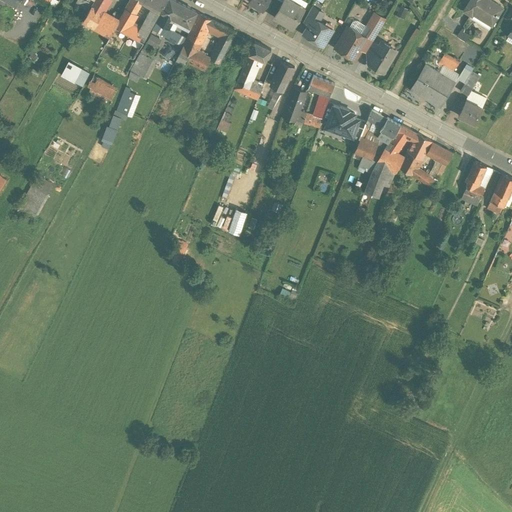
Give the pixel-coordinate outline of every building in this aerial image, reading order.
[(84,0),(77,0),(75,5),(88,11),(92,4),(85,1),(84,0)] [(94,0),(92,4),(88,11),(83,21),(95,28),(104,12),(102,12),(109,0),(94,0)] [(144,1),(143,0),(130,0),(126,8),(137,14),(144,1)] [(150,0),(149,3),(158,8),(161,10),(166,0),(150,0)] [(182,5),(172,0),(168,0),(157,23),(170,29),(177,15),(182,5)] [(249,0),(248,2),(263,10),(269,0),(249,0)] [(290,0),(284,0),(283,2),(275,17),(284,22),(293,27),(300,16),(297,14),(301,8),(294,4),(295,3),(290,0)] [(502,8),(490,0),(469,0),(463,11),(472,16),(476,9),(482,12),(480,15),(493,24),(497,16),(498,17),(499,15),(498,15),(502,8)] [(197,13),(182,5),(177,15),(186,19),(193,23),(197,13)] [(324,14),(312,7),(303,22),(309,26),(313,19),(319,22),(324,14)] [(137,14),(126,8),(119,21),(116,27),(126,32),(137,14)] [(158,8),(145,31),(145,34),(147,36),(161,10),(158,8)] [(119,21),(104,12),(95,28),(110,36),(116,27),(119,21)] [(373,12),(361,34),(360,36),(365,39),(367,37),(373,40),(373,41),(386,19),(385,20),(373,12)] [(198,13),(187,38),(200,44),(206,30),(211,19),(198,13)] [(228,27),(211,19),(206,30),(222,37),(230,41),(235,31),(227,27),(228,27)] [(319,22),(313,19),(309,26),(303,35),(322,47),(327,38),(329,37),(332,34),(331,31),(332,30),(319,22)] [(170,29),(157,23),(153,30),(165,37),(170,29)] [(126,32),(116,27),(110,36),(106,44),(134,60),(144,42),(126,32)] [(352,32),(348,29),(345,30),(341,36),(342,38),(338,44),(337,44),(335,47),(335,48),(339,51),(341,50),(345,53),(346,51),(350,53),(349,54),(349,55),(353,58),(355,58),(357,55),(357,53),(358,52),(361,49),(366,40),(365,39),(360,36),(361,34),(353,29),(352,32)] [(165,37),(153,30),(144,48),(152,52),(153,50),(159,53),(159,55),(174,63),(177,56),(182,46),(165,37)] [(469,35),(460,30),(456,36),(465,42),(469,35)] [(222,37),(211,58),(211,59),(211,60),(219,63),(230,41),(222,37)] [(373,40),(367,37),(365,39),(366,40),(361,49),(366,52),(373,41),(373,40)] [(200,44),(187,38),(184,46),(197,52),(200,44)] [(366,52),(366,53),(372,57),(380,45),(379,45),(373,41),(366,52)] [(278,53),(254,42),(249,55),(256,58),(272,66),(278,53)] [(380,45),(372,57),(369,62),(375,66),(374,67),(383,72),(392,55),(388,53),(391,48),(381,42),(379,45),(380,45)] [(197,52),(184,46),(179,57),(186,61),(205,70),(211,60),(211,59),(211,58),(197,52)] [(140,54),(131,72),(139,76),(148,58),(140,54)] [(249,55),(240,77),(251,82),(258,65),(254,64),(256,58),(249,55)] [(179,57),(177,56),(174,63),(184,66),(186,61),(179,57)] [(295,67),(281,61),(270,85),(284,91),(295,67)] [(71,62),(63,77),(82,86),(90,73),(71,62)] [(472,72),(464,67),(457,79),(464,83),(472,72)] [(442,80),(423,69),(411,89),(440,106),(454,82),(444,76),(442,80)] [(479,76),(472,72),(464,83),(459,91),(468,96),(470,91),(479,76)] [(94,76),(88,87),(96,91),(101,81),(94,76)] [(335,84),(313,76),(308,88),(322,93),(330,97),(335,84)] [(234,88),(251,96),(256,84),(255,84),(253,83),(251,82),(240,77),(234,88)] [(117,89),(101,81),(96,91),(111,99),(117,89)] [(263,87),(256,84),(251,96),(258,99),(263,87)] [(304,92),(293,88),(284,116),(295,120),(303,122),(306,113),(298,111),(304,92)] [(486,98),(470,91),(468,96),(466,100),(481,108),(486,98)] [(133,94),(126,92),(123,99),(129,102),(133,94)] [(330,97),(322,93),(315,116),(323,118),(330,97)] [(139,97),(133,94),(129,102),(131,103),(135,104),(136,105),(139,97)] [(466,100),(465,102),(462,101),(459,108),(461,109),(458,116),(474,123),(482,108),(481,108),(466,100)] [(235,109),(228,106),(228,108),(216,136),(225,139),(231,123),(229,122),(235,109)] [(340,109),(333,107),(326,128),(353,137),(359,119),(354,118),(355,114),(349,112),(349,111),(340,108),(340,109)] [(116,110),(115,114),(125,118),(127,114),(116,110)] [(387,118),(372,110),(367,119),(373,121),(377,122),(383,126),(387,118)] [(315,116),(306,113),(303,122),(319,127),(323,118),(315,116)] [(110,149),(121,117),(112,114),(100,145),(110,149)] [(400,125),(387,118),(383,126),(384,126),(379,134),(382,137),(388,142),(390,143),(400,125)] [(366,122),(359,119),(353,137),(359,139),(360,138),(366,122)] [(373,121),(367,119),(366,122),(360,138),(364,139),(372,123),(373,121)] [(400,125),(390,143),(388,142),(385,147),(397,153),(407,138),(414,141),(417,134),(400,125)] [(414,141),(408,152),(421,160),(431,142),(417,134),(414,141)] [(388,142),(382,137),(378,142),(385,147),(388,142)] [(364,139),(360,138),(359,139),(355,152),(363,156),(372,159),(378,145),(364,139)] [(432,142),(427,153),(440,161),(447,150),(432,142)] [(397,153),(385,147),(381,152),(377,161),(376,162),(396,173),(399,167),(405,157),(397,153)] [(447,150),(440,161),(442,162),(447,165),(453,153),(447,150)] [(215,168),(220,155),(209,151),(204,163),(215,168)] [(421,160),(408,152),(405,157),(399,167),(412,175),(417,168),(416,167),(421,160)] [(372,159),(363,156),(358,168),(371,174),(376,162),(377,161),(372,159)] [(396,173),(376,162),(371,174),(364,193),(378,198),(384,185),(389,187),(396,173)] [(442,162),(433,179),(437,182),(447,165),(442,162)] [(487,167),(475,162),(469,177),(480,182),(487,167)] [(433,179),(417,168),(412,175),(424,183),(429,186),(433,179)] [(0,194),(9,180),(0,174),(0,194)] [(511,178),(502,174),(490,202),(501,207),(503,208),(505,205),(508,198),(507,197),(510,190),(511,191),(511,178)] [(54,186),(37,176),(17,213),(34,222),(54,186)] [(480,182),(469,177),(466,182),(468,183),(477,187),(480,182)] [(477,187),(468,183),(464,193),(480,200),(484,191),(477,187)] [(480,200),(464,193),(461,200),(476,208),(480,200)] [(501,207),(490,202),(487,209),(498,214),(501,207)] [(478,223),(473,221),(469,229),(474,231),(478,223)] [(469,229),(460,248),(468,252),(477,232),(474,231),(469,229)]
